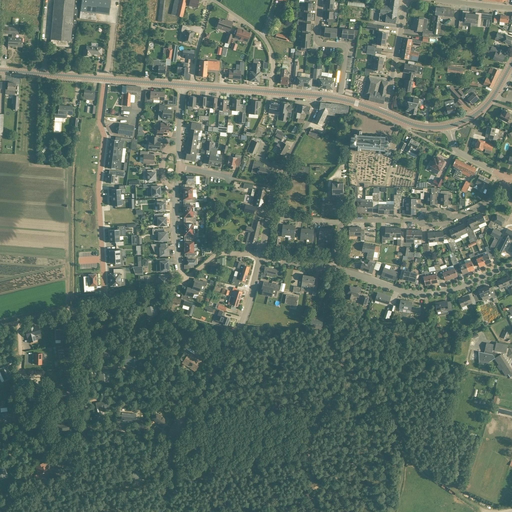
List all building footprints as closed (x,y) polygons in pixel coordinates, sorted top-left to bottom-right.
[(50,45),(70,47),(70,41),(72,23),(76,23),(78,0),(53,0),(50,40),(51,40),(50,45)] [(81,0),(79,18),(96,20),(96,13),(109,14),(110,0),(81,0)] [(164,22),(166,8),(165,8),(165,0),(164,0),(160,0),(158,22),(164,22)] [(182,17),(185,5),(197,8),(198,0),(174,0),(171,15),(182,17)] [(306,0),(304,0),(305,3),(304,10),(308,10),(312,11),(312,10),(313,10),(313,7),(313,3),(308,3),(308,2),(309,0),(306,0)] [(380,10),(380,13),(389,14),(389,11),(394,12),(395,10),(398,10),(399,0),(390,0),(390,4),(389,6),(381,5),(380,10)] [(328,8),(328,11),(334,12),(334,2),(326,1),(325,4),(326,4),(326,8),(328,8)] [(440,16),(454,17),(455,10),(444,8),(436,7),(436,8),(435,8),(435,10),(436,10),(435,15),(436,15),(434,34),(443,35),(445,26),(442,25),(439,23),(440,16)] [(304,13),(303,20),(307,20),(311,21),(311,20),(312,20),(313,17),(312,17),(312,14),(308,13),(308,12),(308,10),(304,10),(304,11),(304,13)] [(397,16),(398,10),(395,10),(394,12),(389,11),(389,14),(380,13),(379,21),(396,24),(397,16)] [(329,22),(331,22),(332,22),(334,22),(335,19),(333,19),(334,12),(328,11),(326,11),(326,12),(325,12),(325,15),(325,18),(328,18),(327,22),(329,22)] [(459,21),(458,26),(462,27),(463,25),(471,26),(471,23),(472,14),(469,13),(469,11),(463,11),(462,21),(459,21)] [(475,14),(472,14),(471,23),(481,24),(482,13),(476,12),(475,14)] [(421,31),(423,31),(423,30),(426,30),(427,26),(422,25),(423,19),(418,19),(415,18),(414,25),(412,25),(411,30),(421,31)] [(217,27),(229,31),(233,22),(228,20),(228,22),(219,19),(217,27)] [(298,25),(303,25),(302,30),(306,31),(311,31),(311,30),(312,27),(311,27),(311,24),(307,23),(307,22),(307,20),(303,20),(299,19),(298,19),(298,21),(298,25)] [(367,23),(367,24),(366,29),(373,30),(378,31),(378,35),(377,38),(387,39),(387,36),(389,36),(390,30),(376,28),(377,25),(367,23)] [(8,46),(22,47),(22,38),(15,38),(15,34),(18,34),(18,28),(7,27),(7,25),(3,25),(3,27),(2,27),(2,33),(11,34),(11,38),(9,37),(8,46)] [(191,44),(194,32),(189,31),(190,27),(182,25),(181,29),(183,30),(185,32),(183,42),(187,43),(189,44),(190,43),(191,44)] [(238,28),(235,37),(247,41),(249,33),(242,31),(242,30),(238,28)] [(337,36),(339,36),(339,29),(337,29),(331,28),(331,37),(337,38),(337,36)] [(342,38),(348,38),(349,29),(343,29),(339,29),(339,36),(342,36),(342,38)] [(355,30),(349,29),(348,38),(354,39),(354,37),(358,37),(358,30),(355,30)] [(302,33),(302,40),(311,41),(311,37),(310,37),(310,34),(306,33),(306,32),(306,31),(302,30),(302,32),(302,33)] [(511,36),(498,31),(495,38),(500,40),(499,41),(503,43),(504,42),(511,45),(511,43),(511,36)] [(377,38),(376,47),(382,48),(387,49),(388,43),(386,42),(387,39),(377,38)] [(410,51),(412,44),(420,46),(421,41),(413,39),(404,38),(400,58),(409,59),(418,61),(419,53),(410,51)] [(310,45),(311,41),(302,40),(301,51),(306,51),(305,51),(305,48),(309,48),(310,45)] [(89,54),(101,55),(102,47),(86,46),(85,50),(83,50),(83,56),(89,56),(89,54)] [(503,54),(504,51),(492,46),(490,51),(496,53),(493,58),(502,62),(505,55),(503,54)] [(385,62),(386,55),(375,53),(374,59),(374,63),(383,64),(384,61),(385,62)] [(206,77),(207,69),(219,70),(219,62),(200,60),(198,76),(206,77)] [(158,73),(165,73),(166,66),(165,66),(166,63),(163,63),(158,62),(158,65),(154,64),(154,70),(158,70),(158,73)] [(260,64),(258,64),(254,63),(253,63),(252,72),(250,72),(249,81),(259,82),(260,72),(259,72),(260,64)] [(365,69),(364,75),(369,75),(370,72),(384,74),(385,68),(383,68),(383,64),(374,63),(373,70),(365,69)] [(317,69),(316,79),(320,80),(319,87),(324,88),(324,89),(324,88),(326,88),(326,89),(328,77),(328,76),(321,76),(323,65),(317,64),(317,69)] [(414,74),(415,66),(405,64),(404,72),(408,72),(407,77),(414,78),(414,74)] [(448,65),(447,71),(462,74),(463,68),(448,65)] [(500,71),(496,69),(494,68),(493,69),(490,68),(488,73),(491,74),(489,79),(486,77),(483,84),(492,88),(495,83),(500,71)] [(288,84),(289,77),(286,77),(287,69),(282,69),(281,84),(288,84)] [(240,71),(236,70),(230,70),(228,77),(235,78),(235,80),(240,80),(241,71),(240,71)] [(326,88),(327,88),(328,88),(328,89),(333,89),(334,81),(334,78),(328,77),(326,89),(326,88)] [(384,104),(385,100),(386,94),(388,82),(382,80),(381,80),(368,77),(364,95),(370,96),(369,100),(383,104),(384,104)] [(414,78),(407,77),(407,80),(406,80),(404,90),(411,92),(412,82),(413,82),(414,78)] [(8,83),(7,89),(5,89),(5,94),(15,95),(15,83),(8,83)] [(457,100),(461,96),(456,91),(457,91),(452,85),(447,89),(453,95),(457,100)] [(138,96),(139,95),(140,95),(141,87),(126,86),(122,86),(121,93),(122,93),(121,105),(129,106),(130,94),(135,95),(135,96),(138,96)] [(470,96),(467,99),(468,99),(472,104),(476,100),(479,98),(474,92),(475,91),(475,89),(473,88),(472,88),(470,88),(467,92),(470,96)] [(94,100),(95,91),(84,90),(84,99),(94,100)] [(153,104),(153,99),(164,100),(164,93),(150,91),(150,100),(149,100),(149,97),(145,97),(145,103),(153,104)] [(210,101),(206,100),(206,97),(200,96),(200,100),(200,101),(199,110),(200,106),(203,106),(203,109),(210,109),(210,108),(210,101)] [(175,105),(176,97),(173,97),(172,101),(168,101),(167,104),(175,105)] [(196,97),(190,97),(189,101),(188,101),(188,105),(189,105),(189,106),(193,106),(193,109),(199,110),(200,101),(195,101),(196,97)] [(213,110),(219,110),(219,103),(217,103),(217,98),(211,97),(210,101),(210,108),(213,108),(213,110)] [(411,113),(416,114),(418,104),(421,104),(421,99),(412,97),(411,102),(408,101),(406,110),(407,111),(407,110),(407,111),(412,111),(411,113)] [(229,105),(226,105),(226,100),(220,99),(219,103),(219,110),(219,115),(223,115),(223,112),(229,112),(229,105)] [(239,106),(240,100),(240,99),(232,99),(232,111),(241,111),(241,106),(239,106)] [(449,102),(445,103),(448,114),(453,112),(453,113),(455,112),(457,111),(455,106),(457,106),(459,104),(460,106),(462,103),(459,99),(456,102),(456,103),(454,103),(453,100),(449,101),(449,102)] [(248,114),(258,115),(259,101),(251,100),(251,105),(249,105),(248,114)] [(280,112),(281,103),(271,101),(269,113),(278,114),(279,112),(280,112)] [(348,114),(349,106),(331,103),(331,104),(321,102),(319,110),(320,111),(314,122),(322,126),(328,114),(335,116),(336,113),(348,114)] [(292,112),(293,105),(289,105),(289,104),(281,103),(280,112),(282,113),(281,121),(286,121),(288,112),(292,112)] [(307,106),(298,104),(297,112),(300,113),(299,119),(298,118),(297,122),(304,123),(305,113),(309,114),(311,107),(307,106)] [(73,106),(71,106),(59,105),(58,110),(58,113),(55,113),(54,117),(65,118),(67,118),(67,115),(72,115),(73,106)] [(167,121),(167,118),(171,118),(172,110),(167,110),(167,106),(159,106),(158,114),(160,114),(161,113),(163,113),(162,120),(167,121)] [(127,112),(113,110),(113,114),(109,113),(108,120),(115,121),(120,122),(121,117),(126,118),(127,112)] [(500,118),(508,122),(510,123),(511,119),(511,118),(511,114),(503,110),(501,114),(500,116),(500,117),(500,118)] [(163,131),(167,132),(168,132),(168,129),(169,124),(161,123),(161,124),(159,124),(159,129),(157,129),(157,135),(163,135),(163,131)] [(133,136),(134,126),(119,124),(118,134),(133,136)] [(498,134),(499,129),(488,126),(486,133),(490,134),(489,138),(497,140),(499,134),(498,134)] [(317,140),(320,133),(311,129),(308,135),(317,140)] [(351,146),(356,146),(355,150),(355,151),(356,150),(360,151),(361,151),(361,150),(365,150),(366,150),(370,150),(375,151),(376,151),(380,151),(380,154),(383,154),(383,155),(384,154),(384,155),(388,155),(391,155),(391,154),(391,150),(391,148),(388,148),(387,147),(389,146),(390,147),(390,146),(390,145),(390,143),(391,143),(390,142),(389,142),(388,141),(388,140),(387,139),(387,140),(385,140),(386,137),(386,136),(385,136),(381,136),(381,135),(380,135),(380,136),(377,136),(377,135),(376,135),(376,136),(372,136),(372,135),(371,135),(371,136),(367,135),(367,134),(366,134),(366,135),(362,135),(362,134),(362,131),(357,130),(357,134),(355,134),(354,134),(354,136),(351,136),(351,146)] [(86,142),(96,144),(97,138),(93,137),(93,134),(87,133),(86,142)] [(279,134),(277,133),(275,137),(281,141),(284,137),(283,136),(279,134)] [(187,141),(198,143),(199,140),(197,140),(198,136),(188,135),(187,141)] [(110,146),(123,148),(124,141),(121,140),(121,137),(115,137),(115,140),(111,139),(110,146)] [(148,149),(159,150),(160,142),(157,142),(157,137),(151,137),(151,141),(149,141),(148,149)] [(411,153),(412,152),(417,155),(420,148),(418,147),(419,143),(411,139),(408,144),(407,144),(405,149),(406,150),(411,153)] [(492,151),(494,144),(485,142),(485,141),(477,139),(477,142),(475,148),(483,150),(483,148),(486,149),(492,151)] [(248,151),(249,151),(255,154),(260,143),(253,140),(248,151)] [(278,143),(276,147),(279,149),(278,152),(284,156),(290,146),(283,142),(281,145),(278,143)] [(123,148),(110,146),(109,154),(122,155),(123,148)] [(185,153),(186,154),(196,155),(197,153),(195,152),(196,149),(186,147),(185,153)] [(215,156),(216,152),(217,148),(211,147),(211,150),(210,153),(208,164),(214,165),(216,156),(215,156)] [(96,150),(85,149),(84,158),(90,158),(91,155),(95,156),(96,150)] [(149,163),(153,164),(154,155),(148,155),(148,152),(140,151),(140,157),(143,157),(143,163),(146,163),(146,164),(149,164),(149,163)] [(108,161),(121,162),(122,155),(109,154),(108,161)] [(186,154),(185,160),(196,162),(197,159),(196,159),(196,155),(186,154)] [(219,157),(216,156),(214,165),(220,166),(222,155),(219,154),(219,157)] [(235,166),(239,166),(241,156),(235,154),(235,157),(229,156),(227,165),(230,165),(229,168),(232,169),(234,169),(235,166)] [(443,165),(442,165),(444,161),(443,160),(444,160),(442,158),(441,158),(440,159),(437,158),(436,160),(435,159),(433,162),(430,160),(428,164),(431,166),(429,170),(437,174),(439,170),(440,171),(443,165)] [(473,176),(474,174),(475,171),(476,169),(472,167),(473,165),(470,163),(469,165),(456,159),(453,165),(454,167),(453,168),(456,170),(453,176),(459,179),(460,176),(461,176),(462,173),(467,176),(468,174),(470,175),(470,174),(473,176)] [(84,161),(83,171),(93,172),(94,166),(90,165),(90,162),(84,161)] [(121,162),(108,161),(107,168),(120,169),(121,162)] [(269,177),(271,169),(263,167),(264,163),(254,161),(253,165),(260,167),(258,174),(269,177)] [(302,169),(294,169),(292,169),(292,175),(298,175),(298,177),(308,178),(309,170),(309,167),(302,166),(302,169)] [(153,181),(153,180),(156,180),(155,172),(154,172),(153,169),(147,170),(147,174),(146,174),(145,175),(145,176),(144,176),(144,177),(145,178),(146,179),(147,180),(148,180),(148,181),(150,181),(150,182),(153,181)] [(109,174),(108,174),(107,182),(114,183),(115,177),(117,177),(117,176),(124,177),(124,172),(109,170),(109,174)] [(92,178),(93,172),(83,171),(82,180),(88,181),(88,178),(92,178)] [(481,185),(478,190),(482,193),(486,185),(487,185),(490,180),(480,175),(476,182),(481,185)] [(195,184),(196,184),(196,176),(186,176),(186,181),(187,181),(187,184),(195,184)] [(444,180),(438,177),(437,181),(434,185),(440,188),(444,180)] [(344,194),(344,183),(343,183),(340,183),(337,183),(333,183),(332,183),(332,198),(337,197),(337,202),(343,202),(343,194),(344,194)] [(195,189),(195,184),(187,184),(184,184),(185,189),(183,189),(183,193),(193,193),(192,189),(195,189)] [(112,195),(121,194),(120,189),(125,188),(125,185),(119,186),(119,189),(111,189),(112,195)] [(151,186),(152,190),(150,190),(151,194),(152,193),(152,196),(160,196),(160,186),(151,186)] [(362,211),(364,211),(365,211),(365,199),(361,199),(361,200),(358,200),(358,189),(358,187),(354,187),(354,203),(358,203),(357,211),(362,211)] [(424,194),(424,191),(424,188),(414,188),(414,193),(421,193),(420,199),(424,199),(424,194)] [(438,198),(438,192),(438,188),(434,188),(434,194),(427,194),(427,204),(434,204),(434,199),(438,199),(438,198)] [(254,196),(264,198),(266,191),(260,189),(260,190),(255,189),(254,196)] [(441,194),(441,192),(438,192),(438,198),(441,199),(441,204),(448,205),(448,199),(451,199),(451,192),(448,192),(448,194),(441,194)] [(193,197),(193,193),(183,193),(183,198),(185,198),(185,202),(196,202),(195,197),(194,197),(193,197)] [(252,204),(262,206),(264,198),(254,196),(252,204)] [(163,202),(163,198),(157,199),(157,203),(156,203),(155,203),(154,204),(154,205),(155,206),(156,206),(157,206),(157,211),(165,210),(165,202),(163,202)] [(196,202),(185,202),(185,207),(183,207),(183,211),(193,211),(197,211),(197,207),(196,207),(196,202)] [(256,207),(251,206),(246,204),(244,211),(254,214),(256,207)] [(185,220),(196,220),(196,215),(195,215),(193,215),(193,211),(183,211),(184,216),(185,216),(185,220)] [(155,226),(166,225),(166,217),(161,217),(161,214),(163,214),(163,213),(154,214),(154,220),(153,221),(154,225),(155,226)] [(475,216),(478,225),(486,222),(485,222),(489,220),(487,215),(483,216),(482,213),(477,215),(477,216),(476,216),(475,217),(475,216)] [(501,227),(501,226),(505,219),(497,214),(496,217),(493,216),(488,226),(489,226),(488,227),(493,229),(491,234),(499,239),(504,228),(501,227)] [(480,228),(478,225),(475,216),(474,217),(475,217),(472,218),(468,219),(470,225),(468,227),(473,238),(476,236),(473,230),(480,228)] [(184,229),(193,229),(193,226),(195,225),(196,225),(196,220),(185,220),(185,225),(184,225),(184,229)] [(245,231),(248,232),(246,242),(242,242),(241,242),(241,243),(241,244),(255,248),(262,222),(254,220),(252,227),(247,226),(245,231)] [(457,227),(456,227),(460,236),(462,235),(467,233),(470,239),(473,238),(468,227),(465,228),(463,224),(459,226),(458,227),(457,227)] [(109,230),(109,236),(122,235),(121,230),(125,229),(125,225),(117,226),(117,229),(109,230)] [(364,240),(364,238),(364,230),(361,230),(361,227),(349,227),(349,230),(349,231),(349,236),(360,236),(361,238),(361,240),(364,240)] [(461,237),(460,236),(456,227),(456,228),(454,229),(454,228),(449,230),(452,237),(450,238),(455,250),(458,249),(454,240),(461,237)] [(159,241),(167,240),(167,232),(162,232),(161,229),(163,229),(163,228),(152,229),(152,234),(155,234),(155,236),(155,240),(156,241),(159,241)] [(386,229),(385,229),(386,229),(386,233),(383,233),(382,233),(382,243),(385,243),(386,238),(388,238),(388,237),(393,237),(393,228),(392,228),(390,228),(386,228),(386,229)] [(394,228),(393,228),(393,237),(397,237),(397,239),(398,239),(398,240),(400,240),(400,247),(404,247),(404,238),(401,238),(401,228),(396,228),(394,228)] [(510,239),(511,239),(511,230),(508,229),(508,228),(500,244),(506,247),(510,239)] [(186,238),(196,238),(196,233),(195,233),(193,232),(193,229),(184,229),(184,234),(186,234),(186,238)] [(422,240),(422,239),(422,230),(417,230),(415,230),(414,230),(414,239),(414,244),(422,244),(422,240)] [(429,242),(436,242),(435,232),(435,233),(433,233),(433,232),(428,233),(429,242)] [(438,232),(437,232),(436,232),(435,232),(436,242),(444,241),(444,239),(447,239),(452,252),(455,250),(450,238),(444,239),(443,232),(438,232)] [(184,247),(194,247),(194,244),(195,243),(196,243),(196,238),(186,238),(186,243),(184,243),(184,247)] [(160,256),(168,255),(167,247),(166,247),(166,243),(151,244),(154,252),(158,254),(159,254),(160,254),(160,256)] [(375,246),(364,243),(362,251),(367,252),(367,256),(373,257),(374,252),(378,253),(380,247),(375,246)] [(194,247),(184,247),(184,252),(186,252),(186,257),(188,256),(197,256),(197,251),(196,251),(194,251),(194,247)] [(472,254),(476,265),(479,264),(480,267),(486,264),(483,256),(481,253),(475,256),(474,253),(472,254)] [(483,256),(486,264),(492,262),(488,253),(483,256)] [(466,263),(469,271),(475,269),(474,266),(476,265),(472,254),(469,255),(471,261),(466,263)] [(123,266),(122,256),(110,257),(110,263),(115,263),(115,266),(123,266)] [(194,265),(197,264),(197,256),(188,256),(188,259),(187,259),(187,265),(189,265),(189,268),(193,268),(194,267),(194,265)] [(160,271),(169,271),(168,258),(156,259),(156,262),(160,262),(160,271)] [(369,261),(368,264),(362,262),(360,269),(369,272),(372,273),(374,269),(376,264),(369,261)] [(239,262),(238,266),(237,268),(243,270),(242,272),(248,273),(250,267),(244,265),(245,264),(239,262)] [(459,266),(463,274),(469,271),(466,263),(459,266)] [(437,264),(436,265),(434,265),(436,271),(429,272),(432,284),(438,282),(437,280),(441,279),(437,264)] [(439,264),(437,264),(441,279),(444,278),(445,281),(451,278),(449,273),(448,271),(447,267),(441,270),(439,264)] [(142,266),(141,266),(138,267),(133,267),(136,274),(143,274),(142,266)] [(265,267),(263,275),(267,275),(267,273),(277,275),(279,270),(265,267)] [(397,272),(384,267),(382,275),(395,280),(397,272)] [(111,278),(110,278),(110,279),(111,279),(111,281),(110,281),(111,281),(111,286),(113,286),(118,286),(118,285),(120,285),(120,281),(121,281),(121,278),(124,278),(124,268),(113,269),(114,274),(110,274),(111,278)] [(449,273),(451,278),(458,276),(454,268),(448,271),(449,273)] [(409,281),(411,272),(401,270),(399,280),(405,282),(406,280),(409,281)] [(432,284),(429,272),(427,271),(426,271),(424,272),(424,270),(421,270),(421,274),(421,277),(424,276),(425,282),(425,285),(432,284)] [(238,285),(240,280),(240,279),(246,281),(248,273),(242,272),(238,271),(237,276),(234,276),(232,283),(238,285)] [(418,285),(420,274),(411,272),(409,281),(412,281),(411,283),(418,285)] [(156,281),(156,282),(157,283),(158,284),(159,284),(159,285),(161,285),(162,286),(165,286),(164,285),(167,284),(167,277),(165,277),(165,273),(158,274),(159,278),(158,278),(157,278),(157,279),(156,279),(156,280),(156,281)] [(94,291),(94,285),(96,285),(96,274),(89,275),(89,276),(84,276),(84,282),(87,282),(87,287),(84,288),(84,292),(94,291)] [(308,287),(310,276),(303,275),(301,287),(294,286),(293,292),(300,293),(301,291),(307,292),(307,287),(308,287)] [(500,288),(505,286),(506,289),(508,289),(511,295),(511,294),(511,279),(508,281),(507,277),(497,281),(498,282),(495,283),(495,284),(496,287),(497,287),(499,286),(500,288)] [(192,289),(199,291),(201,286),(206,286),(207,282),(203,280),(202,281),(194,278),(192,284),(193,284),(192,289)] [(272,297),(272,296),(273,290),(279,291),(280,285),(271,283),(270,287),(263,285),(261,291),(263,291),(262,294),(272,297)] [(352,302),(354,296),(358,297),(361,288),(356,286),(356,287),(351,286),(348,295),(349,295),(347,300),(352,302)] [(498,301),(497,297),(492,287),(489,288),(487,286),(478,290),(483,301),(492,297),(495,303),(498,301)] [(199,291),(192,289),(187,287),(186,291),(183,290),(181,298),(189,300),(190,296),(193,297),(194,294),(198,295),(199,291)] [(236,292),(234,297),(240,299),(242,291),(237,290),(237,288),(233,287),(232,291),(236,292)] [(376,300),(389,304),(391,297),(378,293),(376,300)] [(472,303),(475,302),(471,293),(465,295),(465,297),(459,299),(462,307),(463,310),(467,308),(466,305),(472,303)] [(299,297),(287,295),(285,304),(297,306),(299,297)] [(363,295),(360,304),(366,306),(369,297),(363,295)] [(233,302),(229,301),(228,304),(232,305),(233,305),(234,305),(238,306),(240,299),(234,297),(231,296),(230,298),(233,300),(233,302)] [(187,306),(185,313),(189,315),(193,303),(182,300),(181,304),(187,306)] [(399,308),(400,308),(411,310),(412,302),(407,301),(407,302),(401,301),(399,308)] [(453,311),(451,301),(447,302),(447,301),(436,303),(437,311),(448,309),(449,312),(453,311)] [(153,316),(157,315),(154,305),(145,308),(148,315),(152,314),(153,316)] [(511,305),(506,308),(506,307),(503,308),(504,311),(507,309),(507,311),(508,311),(508,312),(510,312),(511,314),(508,315),(509,317),(511,315),(511,305)] [(228,326),(230,318),(219,314),(218,317),(217,317),(215,321),(224,323),(223,325),(228,326)] [(310,326),(322,327),(323,317),(311,316),(310,326)] [(101,333),(109,329),(106,323),(97,327),(101,333)] [(38,326),(26,329),(27,336),(28,336),(29,341),(35,340),(34,333),(40,332),(38,326)] [(63,329),(55,330),(55,340),(63,340),(63,329)] [(511,348),(509,348),(507,348),(508,345),(496,342),(496,343),(496,345),(491,344),(486,343),(484,353),(479,351),(479,363),(485,364),(495,358),(499,364),(497,366),(500,370),(502,369),(506,375),(506,376),(508,374),(510,377),(511,376),(511,348)] [(109,357),(108,353),(108,348),(98,349),(99,358),(109,357)] [(70,349),(58,349),(58,355),(64,355),(64,361),(70,361),(70,349)] [(189,353),(185,358),(184,361),(182,363),(186,366),(187,365),(194,370),(200,361),(189,353)] [(35,354),(35,364),(42,364),(44,364),(44,354),(42,354),(35,354)] [(139,362),(139,355),(128,354),(128,356),(125,356),(125,364),(128,364),(128,361),(139,362)] [(12,377),(10,373),(5,362),(5,361),(0,363),(0,366),(1,368),(2,367),(3,370),(0,372),(4,381),(12,377)] [(105,382),(109,382),(108,372),(99,372),(99,379),(99,381),(105,380),(105,382)] [(130,390),(136,391),(139,391),(140,381),(131,381),(130,390)] [(66,391),(64,390),(64,387),(57,386),(57,397),(59,397),(59,400),(64,401),(64,397),(66,397),(66,391)] [(36,399),(36,397),(39,397),(38,390),(29,391),(29,397),(30,397),(30,400),(36,399)] [(109,409),(108,404),(107,403),(106,403),(105,401),(101,401),(101,402),(96,403),(96,405),(97,409),(99,408),(102,407),(103,411),(107,410),(106,409),(109,409)] [(7,412),(2,412),(1,412),(1,419),(0,418),(0,424),(0,426),(10,425),(10,419),(8,419),(7,412)] [(153,419),(163,427),(167,421),(157,413),(153,419)] [(45,431),(44,421),(40,422),(39,420),(36,420),(37,422),(35,422),(36,428),(39,428),(40,430),(41,431),(45,431)] [(68,424),(63,425),(62,421),(56,422),(56,426),(57,431),(69,429),(68,424)] [(2,440),(3,440),(4,445),(7,445),(7,443),(11,442),(10,436),(3,436),(3,438),(2,438),(2,440)] [(47,470),(46,467),(44,462),(36,466),(39,473),(47,470)] [(131,478),(133,479),(139,482),(142,476),(133,473),(131,478)]
